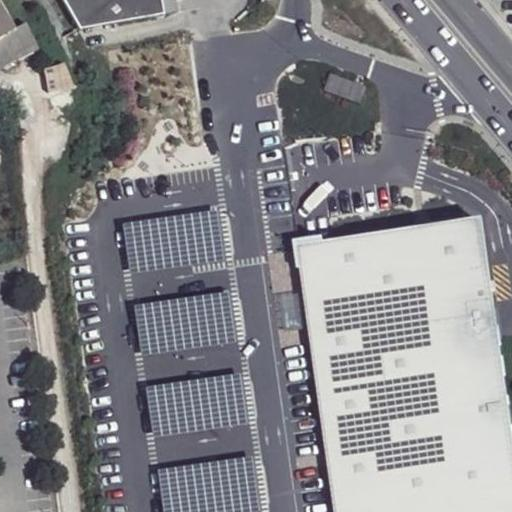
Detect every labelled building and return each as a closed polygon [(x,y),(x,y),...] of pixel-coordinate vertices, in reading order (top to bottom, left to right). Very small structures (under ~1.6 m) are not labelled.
[(55,0),(70,25),(151,14),(150,0),(55,0)] [(27,23),(16,29),(13,31),(0,7),(0,69),(40,49),(27,23)] [(56,71),(49,55),(39,60),(44,73),(56,71)] [(73,86),(64,67),(56,71),(44,73),(52,90),(73,86)] [(97,225),(67,229),(105,511),(219,511),(201,379),(190,293),(181,235),(100,247),(97,225)] [(511,511),(511,442),(482,225),(301,249),(337,511),(511,511)] [(204,292),(190,293),(201,379),(215,377),(204,292)]
